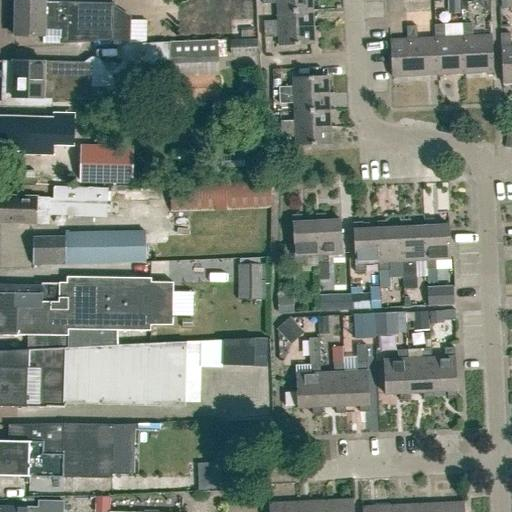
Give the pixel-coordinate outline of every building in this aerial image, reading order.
[(126,20),(114,19),(114,4),(45,2),(45,1),(24,0),(15,0),(9,2),(9,15),(15,17),(14,36),(44,37),(44,43),(60,43),(110,41),(110,43),(140,42),(141,19),(126,18),(126,20)] [(277,13),(312,11),(311,0),(262,0),(262,4),(277,4),(277,13)] [(501,9),(511,9),(511,0),(505,0),(501,0),(501,9)] [(457,1),(447,1),(447,10),(457,10),(457,1)] [(263,30),(313,28),(312,11),(277,13),(277,21),(263,22),(263,30)] [(424,39),(425,76),(459,74),(457,37),(462,37),(462,24),(444,25),(434,26),(435,38),(424,39)] [(457,37),(459,74),(493,72),(491,36),(473,37),(472,24),(462,24),(462,37),(457,37)] [(389,41),(391,77),(425,76),(424,39),(417,39),(416,27),(406,27),(407,40),(389,41)] [(313,28),(263,30),(264,38),(278,37),(279,47),(314,45),(313,28)] [(511,83),(511,46),(510,47),(509,34),(499,34),(502,84),(511,83)] [(228,57),(255,56),(254,39),(228,40),(228,57)] [(177,74),(177,64),(216,62),(215,40),(120,45),(120,62),(111,70),(105,70),(105,72),(91,71),(91,63),(7,61),(6,97),(41,98),(41,102),(52,103),(52,99),(90,100),(90,87),(103,87),(103,91),(129,91),(130,72),(166,73),(166,77),(172,77),(173,101),(217,100),(217,73),(177,74)] [(279,97),(328,94),(327,77),(293,78),(293,87),(279,88),(279,97)] [(294,112),(329,111),(328,94),(279,97),(280,105),(294,104),(294,112)] [(281,130),(330,127),(329,111),(294,112),(295,121),(280,122),(281,130)] [(71,146),(71,119),(2,117),(1,149),(21,150),(21,153),(53,154),(53,146),(71,146)] [(330,127),(281,130),(281,138),(295,137),(296,146),(331,145),(330,127)] [(82,146),(81,182),(130,184),(131,147),(82,146)] [(167,212),(267,208),(266,178),(166,182),(167,212)] [(115,215),(116,202),(107,202),(107,189),(53,188),(53,199),(49,199),(49,198),(0,196),(0,206),(0,220),(16,221),(20,224),(48,225),(48,215),(104,217),(104,214),(115,215)] [(317,222),(318,256),(318,265),(319,281),(329,280),(328,264),(328,255),(343,255),(341,220),(326,221),(326,214),(316,215),(316,222),(317,222)] [(317,222),(316,222),(302,222),(302,215),(292,216),(295,266),(305,265),(305,256),(318,256),(317,222)] [(424,219),(424,226),(425,226),(426,261),(425,261),(426,269),(436,269),(436,260),(450,259),(449,229),(449,225),(434,226),(433,219),(424,219)] [(425,226),(424,226),(410,227),(410,220),(400,220),(401,228),(403,262),(402,262),(403,289),(415,289),(414,269),(413,269),(412,261),(425,261),(426,261),(425,226)] [(401,228),(387,228),(386,221),(377,222),(377,229),(379,263),(379,272),(389,271),(389,262),(402,262),(403,262),(401,228)] [(377,229),(363,229),(363,222),(353,223),(355,273),(366,272),(365,264),(379,263),(377,229)] [(65,266),(144,263),(144,230),(97,231),(65,236),(65,237),(32,238),(33,265),(65,264),(65,266)] [(237,264),(237,281),(260,281),(260,264),(237,264)] [(0,335),(28,336),(28,349),(115,345),(115,330),(151,331),(151,325),(173,325),(174,283),(152,282),(152,278),(67,277),(67,284),(42,284),(42,286),(0,285),(0,335)] [(429,306),(453,305),(452,287),(428,288),(429,306)] [(369,292),(369,294),(370,310),(380,309),(379,288),(369,288),(369,292)] [(278,298),(277,298),(278,302),(278,314),(293,313),(293,298),(278,298)] [(404,312),(396,313),(397,333),(405,333),(404,312)] [(427,312),(413,313),(414,332),(429,331),(427,312)] [(429,312),(430,325),(443,325),(442,312),(429,312)] [(393,313),(373,314),(374,336),(394,335),(393,313)] [(373,314),(353,315),(354,340),(374,339),(374,336),(373,314)] [(319,327),(328,326),(327,317),(318,318),(319,327)] [(421,349),(430,349),(429,334),(418,335),(419,349),(421,349)] [(252,366),(252,339),(221,340),(220,365),(252,366)] [(186,342),(185,403),(198,403),(199,368),(199,341),(186,342)] [(115,345),(28,349),(28,352),(0,351),(0,406),(25,408),(47,409),(47,407),(65,408),(65,404),(185,408),(185,403),(186,342),(115,345)] [(333,343),(332,343),(333,364),(344,363),(343,343),(333,343)] [(343,372),(345,406),(360,405),(360,413),(370,412),(366,345),(356,345),(357,371),(344,372),(343,372)] [(319,348),(309,349),(310,365),(320,364),(319,348)] [(432,392),(433,392),(447,391),(447,398),(457,398),(455,348),(444,348),(445,357),(431,358),(432,392)] [(431,358),(431,349),(430,349),(421,349),(421,358),(408,359),(407,359),(409,393),(423,392),(424,399),(433,399),(433,392),(432,392),(431,358)] [(407,359),(408,359),(408,350),(397,351),(398,359),(383,360),(385,394),(400,394),(400,401),(410,400),(409,393),(407,359)] [(343,372),(344,372),(344,363),(333,364),(334,372),(321,373),(320,373),(321,407),(322,407),(336,407),(336,414),(346,413),(345,406),(343,372)] [(313,415),(322,414),(322,407),(321,407),(320,373),(321,373),(320,364),(310,365),(295,365),(297,392),(285,393),(285,407),(297,406),(297,408),(312,408),(313,415)] [(16,425),(9,425),(8,441),(0,440),(0,476),(110,479),(112,425),(63,424),(16,425)] [(219,477),(195,477),(195,491),(219,490),(219,477)] [(94,497),(94,511),(107,511),(108,497),(94,497)] [(325,511),(353,511),(353,499),(325,500),(325,511)] [(325,511),(325,500),(297,502),(297,511),(325,511)] [(0,511),(62,511),(63,502),(38,502),(38,507),(0,505),(0,511)] [(297,511),(297,502),(269,503),(269,511),(297,511)] [(419,504),(419,511),(464,511),(464,502),(419,504)]
